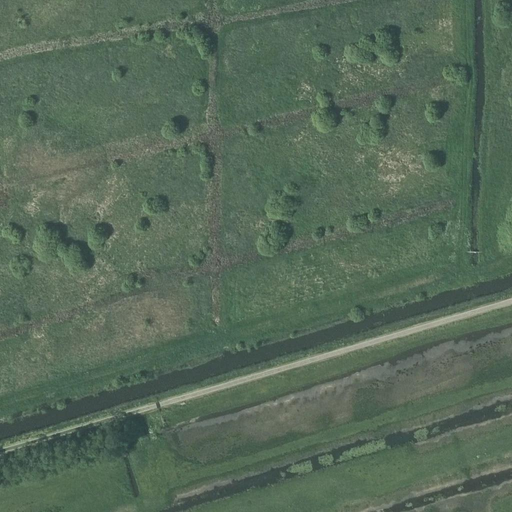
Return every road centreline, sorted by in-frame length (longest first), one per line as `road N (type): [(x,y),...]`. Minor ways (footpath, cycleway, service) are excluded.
road 1 (track): [(511,257),(0,407)]
road 2 (track): [(511,301),(0,451)]
road 3 (track): [(120,511),(153,502),(138,411)]
